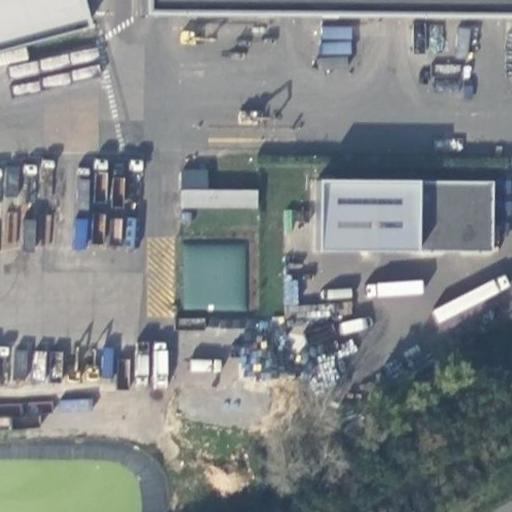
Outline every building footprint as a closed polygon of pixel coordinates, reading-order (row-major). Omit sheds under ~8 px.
[(73,0),(37,0),(0,10),(0,53),(82,31),(73,0)] [(0,0),(0,10),(37,0),(0,0)] [(511,0),(130,0),(130,17),(511,21),(511,0)] [(352,27),(322,26),(321,53),(351,54),(352,27)] [(257,209),(258,190),(206,188),(206,169),(181,169),(180,206),(257,209)] [(319,249),(493,252),(494,181),(321,177),(319,249)] [(184,246),(181,311),(245,313),(246,286),(226,286),(227,261),(200,260),(200,246),(184,246)] [(314,336),(330,380),(367,366),(358,341),(369,338),(362,319),(314,336)] [(321,391),(331,408),(376,382),(366,365),(321,391)]
